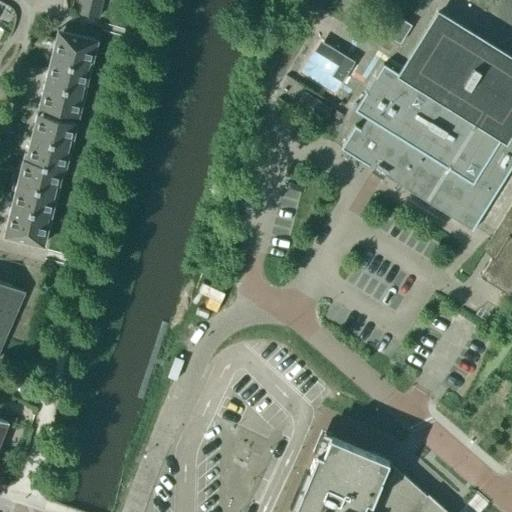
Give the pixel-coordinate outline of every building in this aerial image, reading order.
[(98,18),(100,8),(79,2),(76,12),(98,18)] [(380,26),(401,37),(413,16),(393,4),(380,26)] [(511,58),(437,12),(399,74),(383,64),(354,110),(366,118),(359,129),(354,126),(340,149),(373,170),(371,173),(382,180),(384,177),(471,231),(511,165),(511,132),(511,129),(511,58)] [(48,68),(86,78),(95,40),(57,30),(48,68)] [(77,116),(86,78),(48,68),(39,106),(77,116)] [(29,144),(68,154),(75,123),(37,113),(29,144)] [(64,171),(68,154),(29,144),(25,160),(23,159),(19,174),(58,184),(62,170),(64,171)] [(12,205),(50,215),(58,184),(19,174),(12,205)] [(511,202),(489,241),(499,247),(492,259),(490,258),(479,276),(511,296),(511,202)] [(42,245),(50,215),(12,205),(4,235),(42,245)] [(0,349),(25,292),(0,280),(0,349)] [(234,445),(258,458),(266,444),(242,431),(234,445)] [(295,511),(448,511),(427,493),(426,494),(402,474),(400,476),(389,466),(390,463),(387,460),(387,459),(328,434),(321,452),(315,450),(307,469),(313,471),(295,511)]
